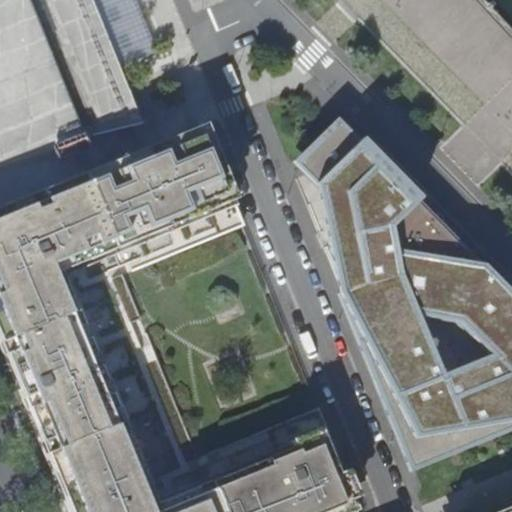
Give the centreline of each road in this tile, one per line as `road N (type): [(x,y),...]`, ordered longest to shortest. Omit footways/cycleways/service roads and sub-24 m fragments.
road 1 (residential): [(198,38),(396,511)]
road 2 (residential): [(264,5),(511,256)]
